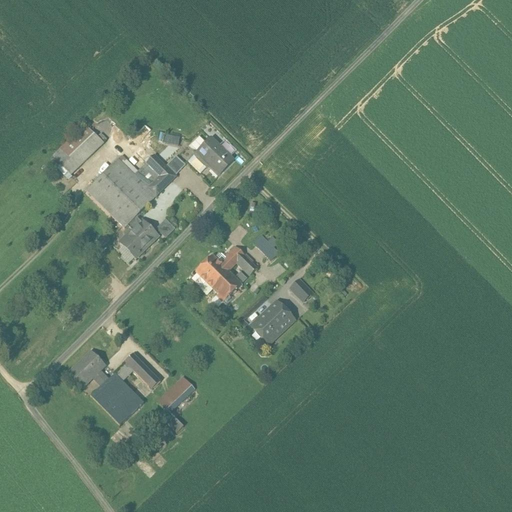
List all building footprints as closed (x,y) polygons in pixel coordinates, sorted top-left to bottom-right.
[(103,145),(85,127),(60,152),(78,170),(103,145)] [(145,127),(137,136),(143,141),(151,132),(145,127)] [(178,147),(180,138),(167,135),(164,144),(178,147)] [(234,163),(211,140),(206,145),(199,139),(190,148),(199,152),(194,157),(205,168),(208,165),(220,177),(234,163)] [(78,170),(60,152),(52,159),(71,177),(78,170)] [(134,177),(118,161),(86,193),(124,231),(128,227),(135,220),(156,199),(176,179),(154,157),(146,165),(160,178),(148,190),(134,177)] [(185,167),(176,158),(168,166),(177,175),(185,167)] [(160,178),(146,165),(134,177),(148,190),(160,178)] [(142,223),(140,225),(135,220),(128,227),(132,232),(119,245),(135,261),(141,256),(140,255),(151,244),(152,245),(158,239),(142,223)] [(166,222),(156,231),(165,240),(175,231),(166,222)] [(105,237),(91,250),(96,255),(110,242),(105,237)] [(272,238),(268,243),(274,248),(278,243),(272,238)] [(265,241),(257,249),(265,257),(273,250),(265,241)] [(244,257),(235,249),(225,260),(226,261),(221,266),(223,268),(228,273),(237,264),(250,277),(257,271),(243,257),(244,257)] [(273,250),(265,257),(270,263),(278,255),(273,250)] [(212,257),(195,274),(197,276),(192,281),(201,289),(206,284),(206,285),(223,268),(221,266),(212,257)] [(228,273),(223,268),(206,285),(218,297),(216,299),(223,305),(241,286),(228,273)] [(304,305),(314,294),(300,279),(289,290),(304,305)] [(276,304),(251,328),(268,347),(294,322),(276,304)] [(105,367),(91,354),(68,376),(81,390),(93,379),(101,388),(108,381),(99,372),(105,367)] [(160,383),(133,356),(125,364),(126,364),(133,372),(152,391),(160,383)] [(101,388),(90,399),(119,429),(144,405),(122,383),(133,372),(126,364),(101,388)] [(183,378),(158,403),(166,411),(191,387),(183,378)] [(191,387),(166,411),(174,420),(183,429),(208,405),(191,387)] [(183,429),(174,420),(167,426),(176,435),(183,429)]
